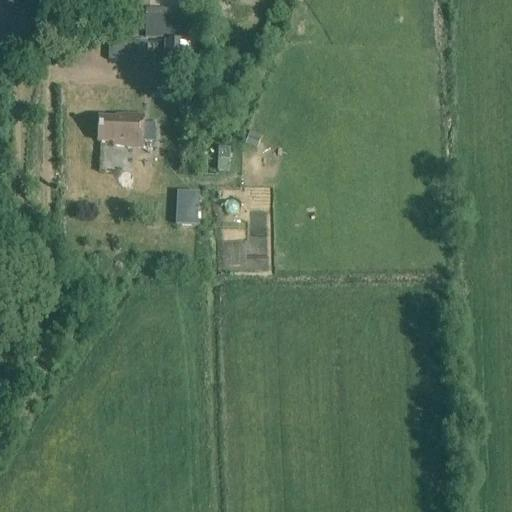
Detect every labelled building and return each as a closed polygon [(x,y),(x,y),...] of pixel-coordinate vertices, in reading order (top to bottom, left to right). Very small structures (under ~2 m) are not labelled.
[(193,41),(193,12),(147,12),(146,40),(193,41)] [(110,41),(133,40),(133,20),(110,20),(110,41)] [(196,80),(196,45),(167,44),(167,80),(196,80)] [(201,112),(202,86),(178,85),(178,112),(201,112)] [(142,151),(143,119),(124,118),(124,122),(99,121),(98,145),(113,145),(113,148),(127,149),(127,150),(142,151)] [(233,172),(233,148),(221,148),(220,172),(233,172)] [(197,229),(199,195),(177,194),(175,228),(197,229)]
